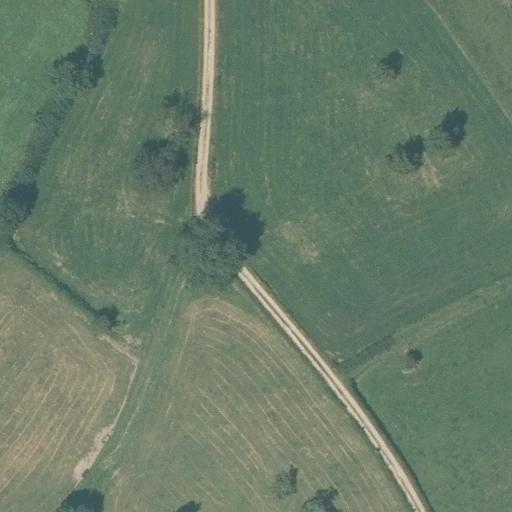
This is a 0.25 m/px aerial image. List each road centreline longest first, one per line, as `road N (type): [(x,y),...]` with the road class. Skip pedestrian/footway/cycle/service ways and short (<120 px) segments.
road 1 (track): [(208,0),(198,200),(204,230),(322,374),(416,511)]
road 2 (track): [(204,230),(105,464)]
